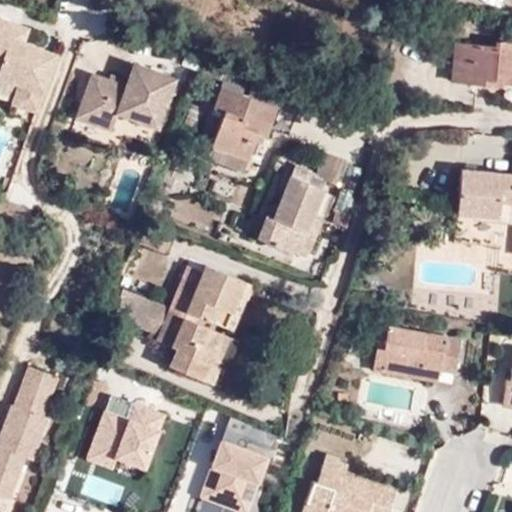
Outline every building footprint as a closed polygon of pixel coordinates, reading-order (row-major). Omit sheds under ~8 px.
[(10,40),(15,25),(0,19),(0,70),(1,71),(0,73),(0,77),(19,84),(11,107),(35,115),(55,55),(22,44),(10,40)] [(28,29),(15,25),(10,40),(22,44),(28,29)] [(492,79),(500,81),(511,81),(511,42),(495,42),(495,46),(454,43),(450,81),(491,85),(492,79)] [(125,86),(109,80),(92,74),(76,117),(111,130),(117,113),(157,127),(174,78),(134,64),(128,81),(125,86)] [(302,99),(226,72),(213,108),(224,112),(212,141),(203,137),(197,153),(243,170),(256,134),(264,136),(275,108),(296,115),(302,99)] [(111,74),(109,80),(125,86),(128,81),(111,74)] [(364,174),(369,148),(353,143),(348,167),(341,190),(332,217),(346,222),(354,198),(362,173),(364,174)] [(187,183),(191,172),(175,165),(168,163),(163,173),(165,174),(163,179),(173,182),(175,178),(187,183)] [(273,217),(267,215),(257,238),(296,254),(298,249),(307,253),(321,221),(312,216),(326,181),(313,176),(314,174),(294,166),(278,206),(273,217)] [(457,214),(492,217),(496,173),(461,169),(457,214)] [(511,174),(496,173),(492,217),(511,219),(511,174)] [(271,203),(267,215),(273,217),(278,206),(271,203)] [(175,234),(146,224),(138,244),(167,254),(175,234)] [(201,271),(217,278),(220,271),(204,264),(201,271)] [(187,265),(170,308),(195,318),(196,316),(225,329),(226,328),(226,327),(245,281),(220,271),(217,278),(201,271),(187,265)] [(226,328),(245,281),(226,327),(226,328)] [(253,285),(245,281),(226,328),(233,331),(253,285)] [(144,329),(154,303),(123,289),(114,315),(144,329)] [(195,319),(170,308),(169,309),(154,303),(144,329),(158,335),(156,340),(176,348),(171,360),(177,363),(175,368),(212,384),(219,366),(217,366),(210,362),(222,334),(194,322),(195,319)] [(402,369),(439,375),(440,370),(456,373),(462,340),(380,325),(376,348),(388,350),(384,372),(401,375),(402,369)] [(229,336),(222,334),(210,362),(217,366),(229,336)] [(388,350),(376,348),(373,370),(384,372),(388,350)] [(168,366),(175,368),(177,363),(171,360),(168,366)] [(28,367),(12,406),(45,418),(60,379),(28,367)] [(511,368),(510,380),(506,379),(502,405),(511,407),(511,368)] [(437,381),(439,375),(402,369),(401,375),(437,381)] [(105,410),(87,458),(112,467),(115,457),(143,468),(164,414),(133,403),(127,419),(105,410)] [(33,462),(49,420),(45,418),(12,406),(0,438),(0,496),(11,501),(27,459),(33,462)] [(278,435),(230,416),(221,438),(210,466),(198,496),(203,498),(196,511),(247,511),(258,484),(268,456),(245,447),(249,439),(272,448),(278,435)] [(368,511),(372,502),(390,508),(396,492),(345,474),(347,464),(325,457),(316,482),(312,481),(302,511),(368,511)] [(389,511),(390,508),(372,502),(368,511),(389,511)]
